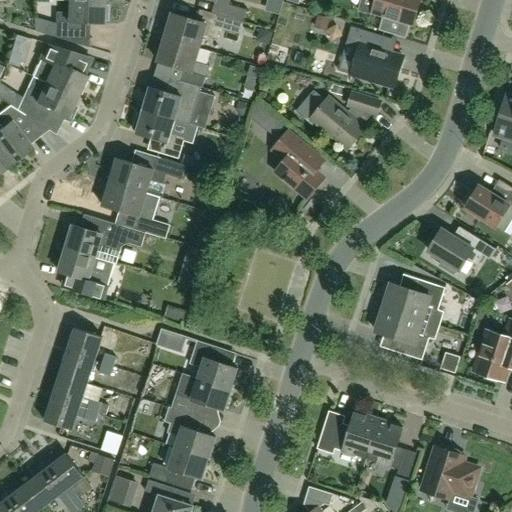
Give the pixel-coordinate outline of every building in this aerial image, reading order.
[(212,13),(243,23),(247,10),(230,5),(231,0),(209,0),(215,2),(212,13)] [(410,24),(413,25),(420,0),(376,0),(372,13),(383,16),(379,30),(406,38),(410,24)] [(108,8),(104,7),(104,3),(69,2),(68,14),(56,13),(56,24),(55,38),(68,42),(88,49),(89,35),(79,35),(80,25),(89,25),(92,25),(103,25),(103,21),(107,21),(108,8)] [(113,26),(130,26),(130,3),(113,3),(113,26)] [(240,35),(243,23),(212,13),(200,10),(197,21),(172,14),(165,38),(200,48),(204,35),(217,39),(221,29),(240,35)] [(356,76),(389,86),(394,88),(403,57),(380,50),(384,37),(351,27),(347,41),(355,44),(351,59),(360,62),(356,76)] [(179,81),(180,81),(201,87),(203,88),(209,66),(196,62),(200,48),(165,38),(158,62),(182,69),(179,81)] [(33,78),(78,98),(87,78),(84,77),(92,60),(47,46),(33,78)] [(24,89),(31,77),(17,69),(10,81),(24,89)] [(18,111),(33,121),(41,127),(49,109),(54,112),(53,116),(71,124),(78,108),(74,106),(78,98),(33,78),(24,98),(18,111)] [(150,88),(143,111),(175,120),(189,125),(201,87),(180,81),(175,95),(150,88)] [(0,89),(0,98),(13,107),(21,97),(4,84),(0,89)] [(326,101),(314,91),(296,112),(315,128),(317,125),(348,150),(366,129),(363,126),(373,113),(377,115),(381,103),(352,93),(349,104),(352,107),(347,113),(329,98),(326,101)] [(511,139),(511,94),(506,93),(494,134),(511,139)] [(0,131),(0,147),(12,164),(32,150),(18,132),(33,121),(18,111),(10,106),(0,114),(0,125),(3,130),(0,131)] [(175,120),(143,111),(142,116),(138,114),(133,129),(138,131),(137,134),(161,141),(158,153),(179,159),(185,138),(171,134),(175,120)] [(324,179),(316,172),(325,161),(289,131),(272,151),(285,162),(276,172),(307,198),(324,179)] [(0,173),(12,164),(0,147),(0,173)] [(196,157),(184,154),(181,163),(193,167),(196,157)] [(110,183),(147,194),(151,181),(164,184),(167,175),(184,180),(188,166),(157,157),(153,170),(117,159),(110,183)] [(135,230),(146,233),(166,239),(170,225),(153,220),(156,211),(143,207),(147,194),(110,183),(103,206),(138,217),(135,230)] [(465,209),(496,227),(505,233),(511,221),(511,194),(508,201),(504,202),(479,186),(465,209)] [(66,249),(111,262),(117,264),(122,248),(129,244),(142,248),(146,233),(135,230),(102,220),(98,233),(73,226),(66,249)] [(454,273),(457,269),(460,270),(467,259),(477,265),(483,256),(490,260),(496,250),(469,233),(462,243),(442,231),(429,252),(444,261),(442,265),(454,273)] [(80,293),(104,300),(108,286),(104,285),(111,262),(66,249),(59,272),(84,279),(80,293)] [(384,308),(422,321),(427,307),(438,311),(446,288),(422,281),(418,293),(391,284),(390,288),(386,289),(383,297),(386,301),(384,308)] [(188,324),(191,314),(172,308),(169,319),(188,324)] [(422,361),(429,338),(418,334),(422,321),(384,308),(381,316),(377,317),(374,325),(377,329),(376,332),(403,341),(399,353),(422,361)] [(511,368),(511,320),(505,337),(487,331),(474,372),(485,375),(484,379),(498,384),(499,380),(503,381),(507,367),(511,368)] [(69,355),(96,364),(104,340),(77,331),(69,355)] [(173,357),(176,336),(163,334),(160,355),(173,357)] [(198,379),(231,390),(238,369),(212,361),(217,347),(197,341),(190,364),(201,368),(198,379)] [(446,352),(440,368),(455,373),(460,357),(446,352)] [(89,387),(96,364),(69,355),(61,378),(89,387)] [(101,366),(113,369),(116,359),(105,356),(101,366)] [(113,369),(101,366),(98,375),(110,379),(113,369)] [(169,407),(169,408),(197,417),(201,404),(224,411),(231,390),(198,379),(183,375),(172,408),(169,407)] [(54,401),(99,415),(102,406),(84,400),(89,387),(61,378),(54,401)] [(60,428),(74,433),(78,420),(95,425),(99,415),(54,401),(46,424),(60,428)] [(176,447),(209,459),(216,437),(193,430),(197,417),(169,408),(164,422),(171,424),(168,433),(179,437),(176,447)] [(317,449),(333,454),(334,449),(366,459),(379,420),(355,413),(349,431),(342,429),(346,417),(329,411),(317,449)] [(379,420),(366,459),(399,470),(397,474),(408,478),(416,454),(397,448),(403,428),(379,420)] [(178,486),(182,473),(202,480),(209,459),(176,447),(169,468),(154,464),(149,477),(178,486)] [(435,447),(421,491),(451,500),(454,493),(470,498),(480,469),(463,463),(465,457),(435,447)] [(68,456),(48,471),(79,511),(81,511),(86,509),(72,490),(85,479),(68,456)] [(99,472),(114,477),(120,463),(104,457),(99,472)] [(79,511),(48,471),(29,486),(47,509),(61,498),(70,511),(79,511)] [(153,511),(191,511),(193,507),(169,499),(173,488),(149,480),(145,492),(159,496),(153,511)] [(10,500),(19,511),(42,511),(47,509),(29,486),(10,500)] [(322,511),(319,508),(324,504),(330,506),(333,495),(309,487),(304,505),(309,511),(322,511)] [(19,511),(10,500),(0,507),(0,511),(19,511)]
